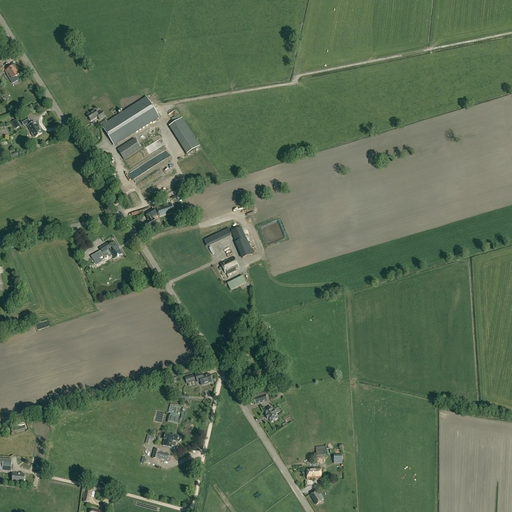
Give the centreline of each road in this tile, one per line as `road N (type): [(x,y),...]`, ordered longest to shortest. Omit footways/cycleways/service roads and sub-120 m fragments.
road 1 (track): [(174,102),(511,32)]
road 2 (unclassified): [(122,214),(0,18)]
road 3 (unclassified): [(222,374),(122,214)]
road 4 (unclassified): [(309,511),(222,374)]
road 5 (unclassified): [(188,508),(222,374)]
road 6 (unclassified): [(0,242),(122,214)]
